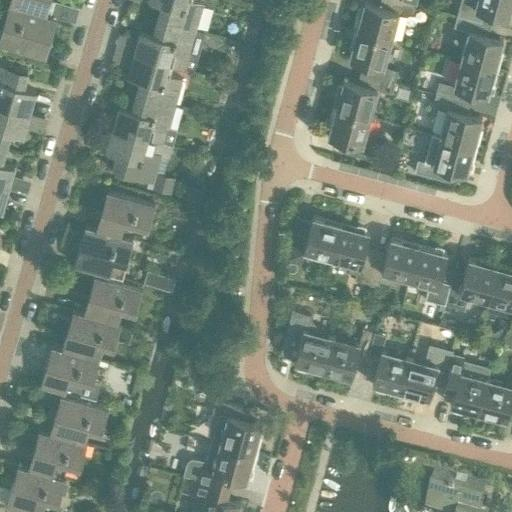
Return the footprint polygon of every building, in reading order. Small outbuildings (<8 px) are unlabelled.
[(0,0),(8,2),(21,6),(45,13),(49,0),(0,0)] [(196,28),(203,1),(198,0),(154,0),(162,2),(158,17),(196,28)] [(413,14),(416,2),(407,0),(380,0),(379,4),(364,0),(357,28),(392,37),(399,10),(413,14)] [(510,15),(511,4),(511,0),(461,0),(458,13),(492,23),(495,11),(510,15)] [(0,41),(46,54),(57,16),(45,13),(21,6),(8,2),(0,30),(0,41)] [(496,65),(503,39),(489,35),(492,23),(458,13),(455,25),(468,29),(461,56),(496,65)] [(188,54),(196,28),(158,17),(154,32),(140,28),(134,52),(168,61),(194,68),(197,56),(188,54)] [(395,80),(398,69),(384,65),(392,37),(357,28),(349,55),(364,60),(361,71),(395,80)] [(175,103),(182,77),(165,72),(168,61),(134,52),(127,74),(140,77),(136,92),(175,103)] [(488,94),(496,65),(461,56),(453,84),(440,80),(437,91),(471,100),(474,90),(488,94)] [(0,102),(30,111),(36,90),(23,86),(28,70),(0,62),(0,102)] [(392,92),(395,80),(361,71),(358,82),(343,78),(336,106),(371,116),(378,88),(392,92)] [(475,144),(482,117),(467,113),(471,100),(437,91),(433,104),(447,107),(440,134),(475,144)] [(175,103),(136,92),(132,107),(119,104),(112,126),(147,136),(172,143),(177,128),(168,126),(175,103)] [(24,134),(30,111),(0,102),(0,143),(6,145),(11,130),(24,134)] [(374,159),(377,148),(363,144),(371,116),(336,106),(328,134),(343,138),(340,149),(374,159)] [(119,153),(115,169),(149,179),(147,185),(170,191),(175,176),(156,170),(160,155),(168,157),(172,143),(147,136),(112,126),(106,149),(119,153)] [(467,171),(475,144),(440,134),(432,162),(418,158),(415,170),(449,180),(452,167),(467,171)] [(0,183),(9,186),(15,163),(2,159),(6,145),(0,143),(0,183)] [(0,208),(3,209),(9,186),(0,183),(0,208)] [(148,225),(155,202),(106,188),(95,226),(120,233),(124,218),(148,225)] [(312,218),(297,213),(285,257),(301,261),(305,247),(332,255),(342,221),(313,214),(312,218)] [(367,280),(376,247),(365,244),(369,229),(342,221),(332,255),(350,260),(347,270),(357,272),(355,277),(367,280)] [(122,276),(133,237),(120,233),(95,226),(91,225),(85,223),(74,262),(122,276)] [(410,276),(419,242),(391,235),(387,250),(376,247),(367,280),(379,283),(379,280),(386,282),(392,280),(394,272),(410,276)] [(445,301),(454,268),(443,265),(447,250),(419,242),(410,276),(428,281),(425,296),(445,301)] [(488,297),(497,263),(469,256),(465,271),(454,268),(445,301),(464,306),(467,292),(488,297)] [(511,267),(497,263),(488,297),(511,303),(511,318),(510,326),(511,327),(511,267)] [(135,310),(142,286),(94,272),(83,311),(116,320),(121,306),(135,310)] [(162,277),(159,285),(171,289),(174,280),(162,277)] [(116,320),(83,311),(72,307),(61,346),(96,356),(100,341),(114,345),(120,322),(116,320)] [(295,360),(323,367),(332,333),(315,328),(316,326),(315,323),(313,320),(311,319),(309,318),(310,312),(291,307),(281,346),(290,349),(292,349),(291,353),(289,353),(289,355),(290,355),(296,357),(295,360)] [(366,362),(375,329),(364,326),(360,340),(332,333),(323,367),(351,375),(355,359),(366,362)] [(401,388),(410,354),(383,346),(386,332),(375,329),(366,362),(377,365),(373,381),(401,388)] [(425,358),(410,354),(401,388),(428,396),(432,380),(444,383),(453,350),(453,349),(429,342),(425,358)] [(96,356),(61,346),(51,343),(40,382),(96,398),(100,382),(92,380),(99,356),(96,356)] [(453,350),(444,383),(455,386),(451,402),(479,409),(488,375),(490,366),(463,358),(464,353),(453,350)] [(215,384),(219,367),(192,360),(187,377),(215,384)] [(511,401),(511,381),(488,375),(479,409),(506,417),(510,401),(511,401)] [(101,430),(108,405),(60,391),(49,430),(83,440),(87,426),(101,430)] [(254,450),(262,422),(247,418),(250,407),(216,397),(213,409),(219,410),(211,438),(254,450)] [(49,430),(38,427),(27,465),(62,475),(65,461),(79,465),(86,441),(83,440),(49,430)] [(183,472),(195,475),(228,484),(232,473),(246,478),(254,450),(211,438),(205,459),(195,456),(191,456),(188,458),(186,461),(183,472)] [(59,499),(65,476),(62,475),(27,465),(17,462),(6,500),(42,510),(46,495),(59,499)] [(228,484),(195,475),(191,487),(205,491),(198,511),(236,511),(240,500),(225,496),(228,484)] [(437,475),(428,509),(439,511),(489,511),(490,511),(486,511),(488,504),(491,505),(495,491),(437,475)]
